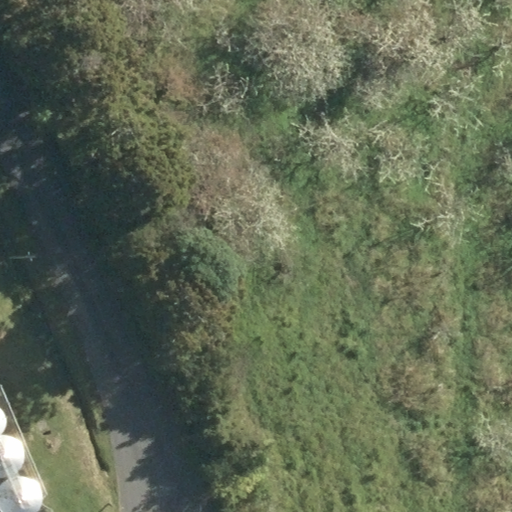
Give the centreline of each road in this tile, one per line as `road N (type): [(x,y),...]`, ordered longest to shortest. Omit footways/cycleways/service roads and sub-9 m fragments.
road 1 (track): [(143,511),(126,371),(0,144)]
road 2 (track): [(126,371),(175,511)]
